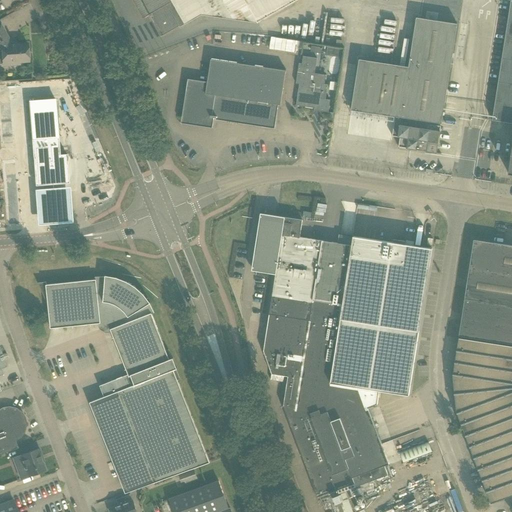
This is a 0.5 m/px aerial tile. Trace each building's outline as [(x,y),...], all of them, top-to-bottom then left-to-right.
[(149,14),(162,36),(179,26),(180,27),(202,15),(257,22),(296,0),(164,0),(166,4),(149,14)] [(511,1),(492,120),(511,123),(511,149),(508,174),(511,174),(511,1)] [(359,60),(351,110),(395,117),(392,136),(400,137),(398,147),(406,148),(406,149),(417,150),(426,151),(426,152),(437,154),(441,126),(431,125),(431,122),(441,124),(457,24),(437,21),(416,18),(409,67),(359,60)] [(0,46),(1,47),(2,64),(17,62),(29,62),(27,44),(9,46),(5,38),(7,37),(0,25),(0,46)] [(269,37),(268,49),(297,52),(298,39),(269,37)] [(299,63),(296,84),(302,85),(301,89),(308,90),(310,73),(326,76),(326,75),(314,74),(317,58),(303,56),(302,64),(299,63)] [(212,117),(273,126),(276,105),(280,105),(286,71),(211,59),(207,84),(190,82),(184,121),(210,125),(212,117)] [(297,95),(296,106),(319,109),(319,111),(328,113),(330,100),(326,100),(328,85),(324,84),(326,76),(310,73),(308,90),(301,89),(299,88),(297,95)] [(0,84),(0,93),(18,92),(17,83),(0,84)] [(58,138),(31,140),(35,186),(68,183),(66,154),(59,155),(58,138)] [(69,185),(34,188),(36,224),(72,221),(69,185)] [(263,351),(268,364),(272,374),(288,377),(283,406),(315,491),(319,501),(329,498),(332,507),(336,506),(337,511),(454,511),(431,452),(403,463),(399,453),(428,442),(423,430),(382,445),(368,408),(378,405),(379,391),(409,396),(419,333),(432,249),(353,237),(352,246),(300,237),(302,220),(285,218),(284,217),(284,221),(265,218),(266,214),(266,210),(265,214),(256,271),(255,276),(256,276),(257,272),(257,268),(276,271),(275,274),(263,351)] [(459,336),(511,344),(511,245),(474,240),(459,336)] [(89,403),(107,448),(192,417),(177,380),(180,379),(168,349),(166,350),(152,314),(154,313),(149,304),(150,304),(150,303),(143,295),(135,287),(134,288),(126,283),(127,282),(116,278),(106,276),(105,276),(105,277),(95,277),(95,280),(46,285),(46,282),(38,283),(38,284),(48,306),(50,329),(100,323),(110,330),(129,376),(102,387),(106,396),(89,403)] [(456,411),(480,472),(491,503),(511,495),(511,346),(472,340),(459,338),(453,376),(456,411)] [(73,411),(77,429),(90,426),(85,408),(73,411)] [(0,454),(18,448),(15,439),(20,437),(26,425),(21,413),(15,410),(12,415),(9,413),(6,415),(4,409),(0,410),(0,454)] [(192,417),(107,448),(125,494),(210,463),(192,417)] [(399,453),(403,463),(431,452),(428,442),(399,453)] [(13,458),(21,479),(45,470),(37,449),(13,458)] [(194,470),(178,475),(181,483),(184,482),(185,484),(197,479),(194,470)] [(231,511),(230,508),(229,509),(219,481),(169,499),(173,511),(231,511)] [(0,504),(0,511),(17,511),(13,499),(0,504)] [(110,510),(111,511),(136,511),(133,502),(110,510)]
